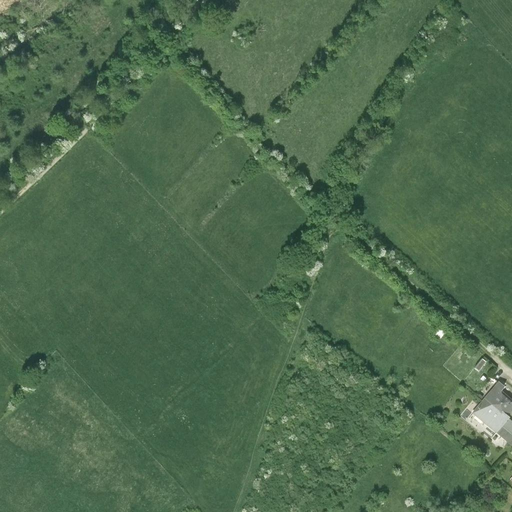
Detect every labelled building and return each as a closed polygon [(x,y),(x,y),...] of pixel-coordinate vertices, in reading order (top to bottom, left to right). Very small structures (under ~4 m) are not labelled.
[(485,361),(482,359),(475,368),(479,371),(485,361)] [(498,381),(484,398),(500,411),(501,410),(507,415),(511,408),(511,399),(501,391),(505,387),(498,381)] [(500,411),(484,398),(472,412),(494,432),(507,417),(508,415),(507,415),(501,410),(500,411)] [(511,421),(507,417),(494,432),(511,446),(511,421)] [(495,460),(490,455),(484,460),(489,466),(495,460)]
